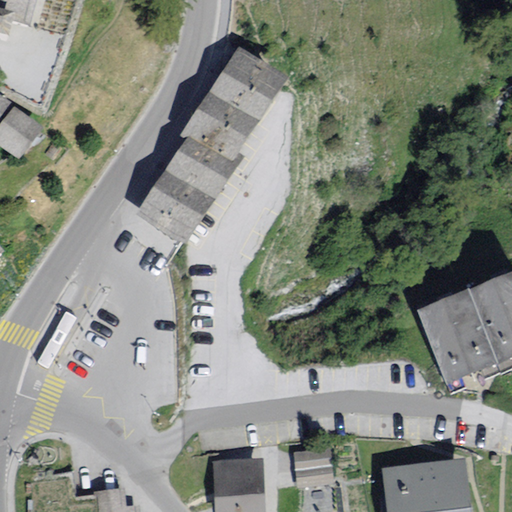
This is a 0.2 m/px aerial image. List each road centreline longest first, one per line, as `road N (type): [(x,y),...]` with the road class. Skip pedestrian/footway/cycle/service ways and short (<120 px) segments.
road 1 (tertiary): [(203,0),(191,64),(16,333),(1,385)]
road 2 (residential): [(139,468),(193,421),(357,400),(432,404),(511,433)]
road 3 (tertiary): [(1,385),(72,415),(139,468)]
